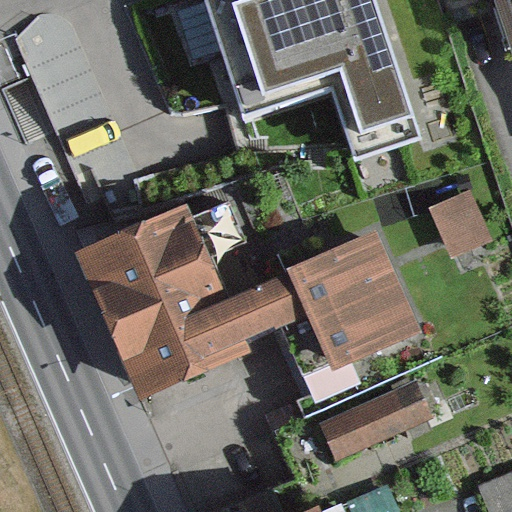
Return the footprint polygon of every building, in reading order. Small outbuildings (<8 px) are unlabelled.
[(425,140),(377,0),(216,0),(205,4),(246,125),(333,95),(356,164),(425,140)] [(511,0),(492,0),(511,59),(511,0)] [(476,189),(434,206),(456,258),(498,241),(476,189)] [(183,223),(89,262),(150,403),(290,344),(304,378),(414,331),(374,239),(218,306),(183,223)] [(419,378),(322,420),(342,464),(438,423),(419,378)] [(511,511),(511,474),(483,486),(492,511),(511,511)]
